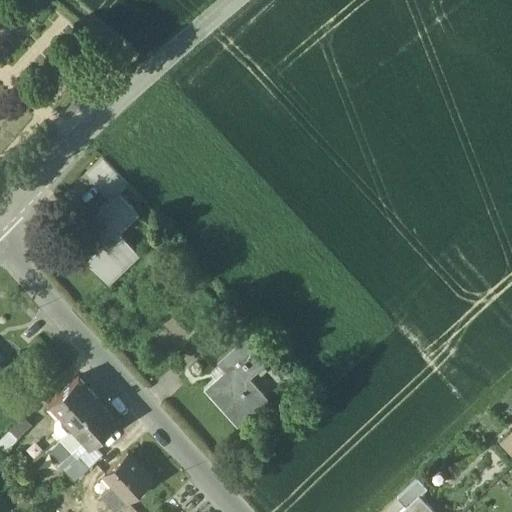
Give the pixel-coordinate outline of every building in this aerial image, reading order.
[(104,156),(86,172),(112,199),(120,191),(129,183),(104,156)] [(112,199),(89,221),(107,240),(86,259),(108,282),(140,253),(120,231),(139,212),(120,191),(112,199)] [(248,332),(218,358),(225,367),(205,385),(224,406),(229,402),(239,414),(265,392),(250,375),(270,357),(248,332)] [(79,373),(49,401),(71,425),(74,422),(101,398),(79,373)] [(101,398),(74,422),(86,435),(92,442),(119,417),(101,398)] [(71,425),(60,436),(71,449),(86,435),(74,422),(71,425)] [(71,449),(60,436),(48,447),(61,461),(73,451),(71,449)] [(61,461),(48,447),(30,463),(43,478),(61,461)] [(129,449),(106,470),(129,496),(152,475),(129,449)] [(77,464),(70,471),(76,478),(83,471),(77,464)] [(418,477),(398,496),(407,506),(419,494),(420,494),(428,487),(418,477)] [(407,506),(399,511),(436,511),(420,494),(419,494),(407,506)]
